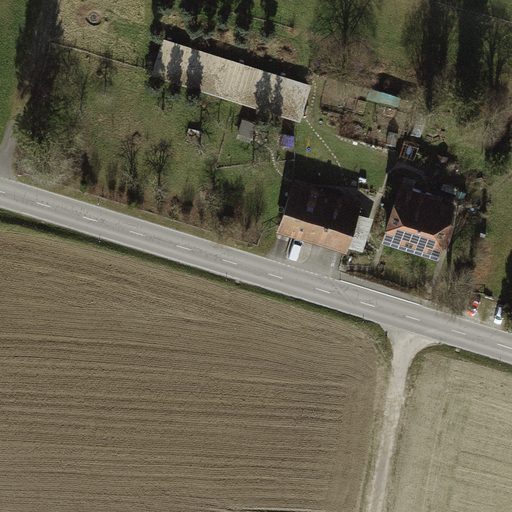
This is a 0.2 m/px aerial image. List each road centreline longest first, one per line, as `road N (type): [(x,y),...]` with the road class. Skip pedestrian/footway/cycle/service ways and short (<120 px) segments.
road 1 (unclassified): [(0,191),(511,349)]
road 2 (track): [(374,511),(408,319)]
road 3 (track): [(0,168),(47,0)]
